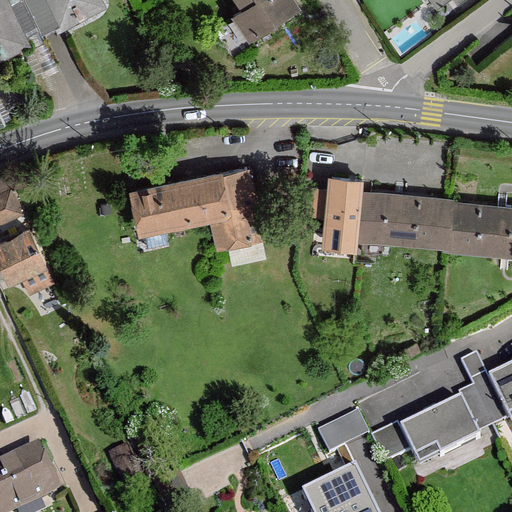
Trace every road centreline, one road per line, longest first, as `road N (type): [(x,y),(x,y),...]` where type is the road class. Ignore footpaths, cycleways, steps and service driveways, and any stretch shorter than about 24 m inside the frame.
road 1 (tertiary): [(383,105),(133,113),(0,150)]
road 2 (residential): [(511,326),(247,447)]
road 3 (unknown): [(159,195),(274,160),(275,104)]
road 4 (residential): [(383,105),(390,83),(506,0)]
road 5 (unknown): [(336,263),(330,104)]
road 6 (tertiary): [(511,123),(383,105)]
